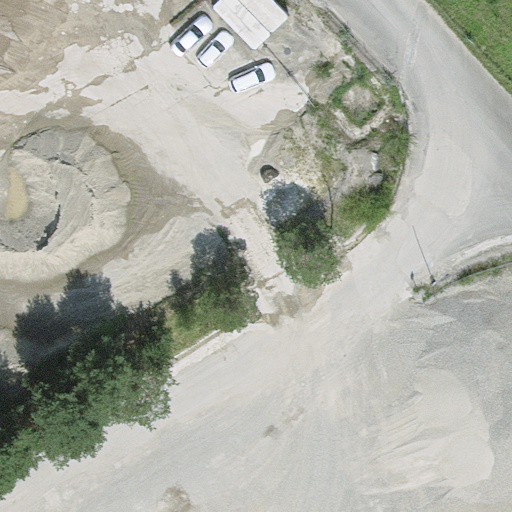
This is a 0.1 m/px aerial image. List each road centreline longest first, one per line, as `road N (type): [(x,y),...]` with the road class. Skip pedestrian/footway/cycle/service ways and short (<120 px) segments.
road 1 (track): [(46,511),(99,456),(400,253),(491,148)]
road 2 (unclassified): [(511,167),(367,0)]
road 3 (track): [(0,120),(88,70),(160,0)]
